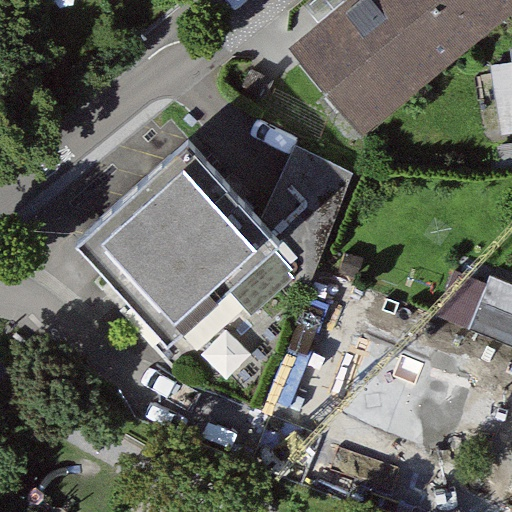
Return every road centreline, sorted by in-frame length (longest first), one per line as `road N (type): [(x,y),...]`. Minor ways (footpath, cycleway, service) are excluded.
road 1 (residential): [(0,288),(164,393),(452,511)]
road 2 (residential): [(252,0),(40,169),(0,183)]
